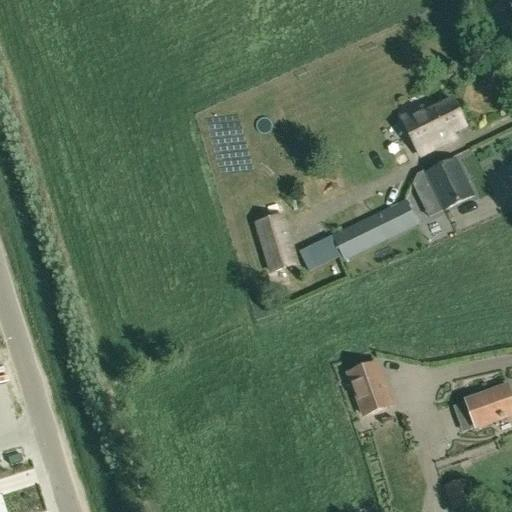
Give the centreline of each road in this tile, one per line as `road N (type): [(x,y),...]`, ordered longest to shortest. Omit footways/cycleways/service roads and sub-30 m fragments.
road 1 (track): [(117,511),(0,137)]
road 2 (unclassified): [(72,511),(0,278)]
